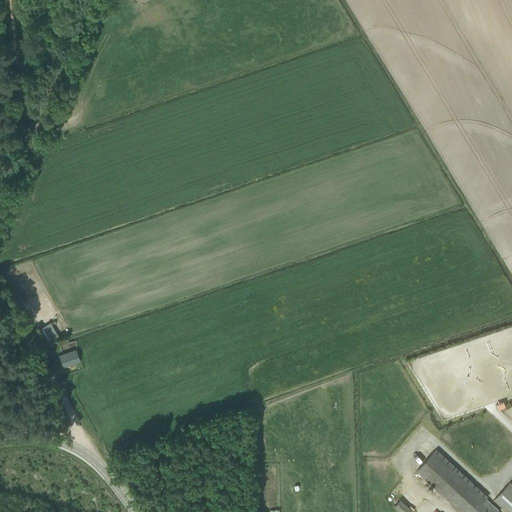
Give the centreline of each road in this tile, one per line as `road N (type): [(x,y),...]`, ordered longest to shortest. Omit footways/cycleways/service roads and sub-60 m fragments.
road 1 (track): [(0,228),(91,0)]
road 2 (unclassified): [(0,434),(82,432),(138,511)]
